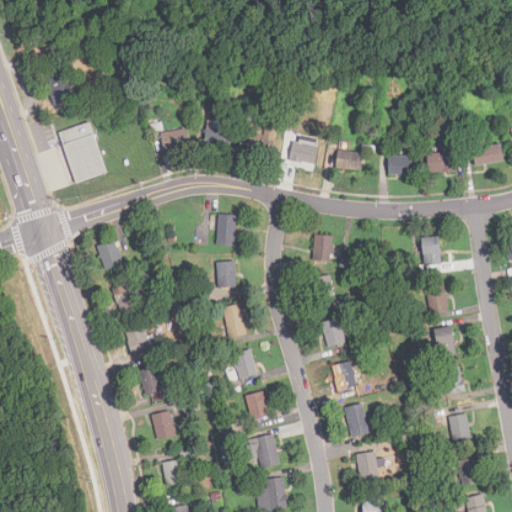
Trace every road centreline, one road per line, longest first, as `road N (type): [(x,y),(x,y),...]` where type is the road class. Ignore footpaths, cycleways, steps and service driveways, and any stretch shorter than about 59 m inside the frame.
road 1 (residential): [(511,199),(363,211),(207,185),(40,232)]
road 2 (residential): [(284,198),(275,287),(327,511)]
road 3 (tertiary): [(124,511),(106,426),(40,232)]
road 4 (residential): [(476,205),(511,437)]
road 5 (tertiary): [(40,232),(0,106)]
